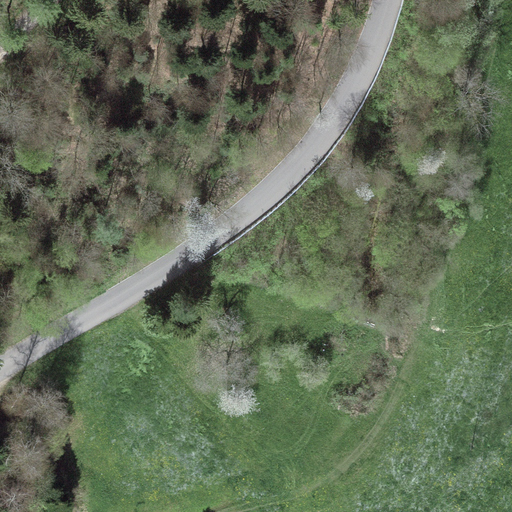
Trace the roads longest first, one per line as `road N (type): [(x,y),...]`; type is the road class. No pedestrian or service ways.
road 1 (unclassified): [(0,369),(187,255),(291,172),(347,98),(386,0)]
road 2 (track): [(412,331),(373,443),(314,490),(258,511)]
